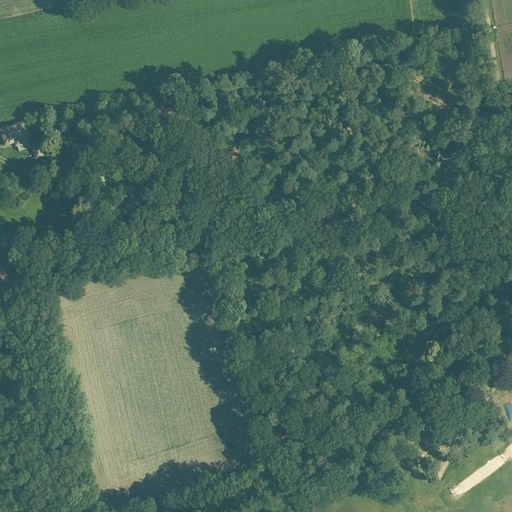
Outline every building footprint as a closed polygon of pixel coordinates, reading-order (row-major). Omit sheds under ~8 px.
[(15,142),(16,145),(30,140),(24,123),(0,131),(0,132),(4,146),(15,142)] [(92,134),(95,140),(114,133),(111,126),(92,134)] [(57,138),(69,135),(67,127),(55,130),(57,138)] [(64,145),(75,144),(74,136),(62,138),(64,145)] [(37,142),(31,144),(36,157),(42,155),(37,142)] [(63,176),(55,178),(59,189),(66,186),(63,176)]
